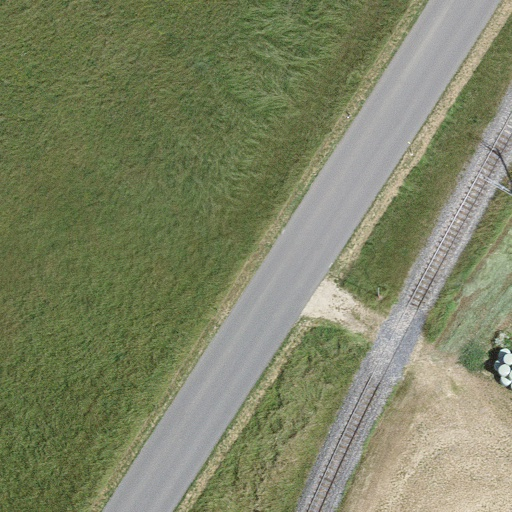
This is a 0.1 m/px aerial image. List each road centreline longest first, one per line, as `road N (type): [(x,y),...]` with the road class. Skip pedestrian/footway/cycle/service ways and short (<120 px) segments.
road 1 (tertiary): [(142,511),(474,0)]
road 2 (track): [(285,291),(457,351),(511,349)]
